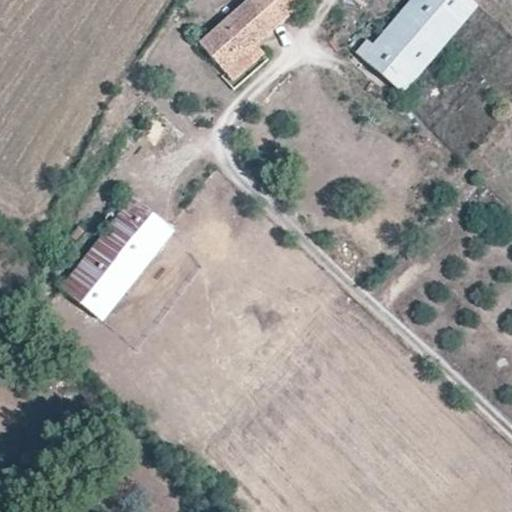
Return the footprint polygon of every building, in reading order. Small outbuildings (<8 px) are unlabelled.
[(226,74),(295,12),(281,0),(248,0),(200,44),(226,74)] [(308,0),(281,0),(295,12),(308,0)] [(399,91),(474,3),(470,0),(410,0),(373,44),(367,39),(355,53),(399,91)] [(258,46),(226,74),(236,85),(268,56),(258,46)] [(100,320),(172,229),(122,189),(113,201),(123,209),(60,288),(100,320)]
